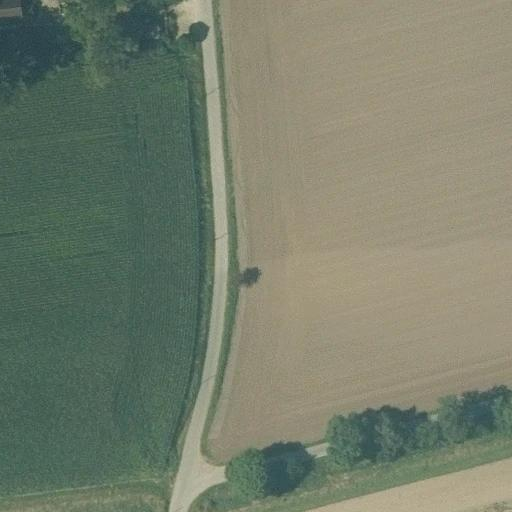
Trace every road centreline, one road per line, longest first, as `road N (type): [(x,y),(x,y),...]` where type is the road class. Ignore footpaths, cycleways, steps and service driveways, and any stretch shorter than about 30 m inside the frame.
road 1 (unclassified): [(185,475),(214,342),(221,241),(202,0)]
road 2 (unclassified): [(185,475),(214,477),(511,398)]
